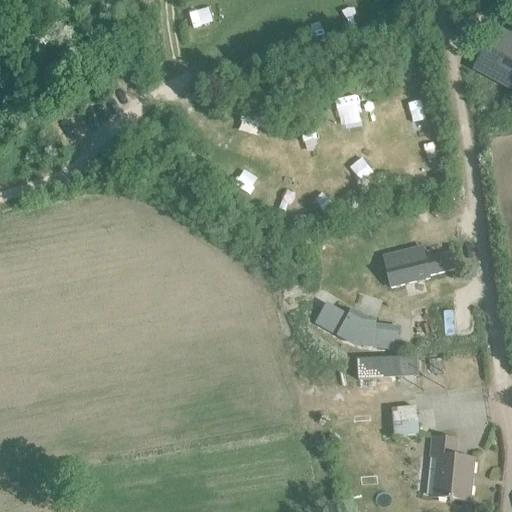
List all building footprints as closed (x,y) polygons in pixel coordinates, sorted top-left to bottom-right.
[(511,72),(511,71),(511,39),(507,37),(501,48),(494,62),(493,62),(487,73),(489,75),(505,84),(511,72)] [(420,143),(421,162),(438,161),(437,142),(420,143)] [(273,204),(287,207),(291,190),(276,188),(273,204)] [(422,250),(384,259),(390,289),(429,280),(429,277),(454,271),(450,255),(425,261),(422,250)] [(399,346),(401,327),(376,325),(377,314),(321,309),(319,339),(399,346)] [(395,351),(373,350),(373,358),(394,359),(395,351)] [(417,358),(357,360),(358,379),(417,377),(417,358)] [(419,435),(418,407),(393,408),(393,436),(419,435)] [(453,501),(469,503),(473,462),(454,459),(456,442),(433,439),(431,458),(438,459),(433,499),(449,501),(449,502),(453,503),(453,501)]
